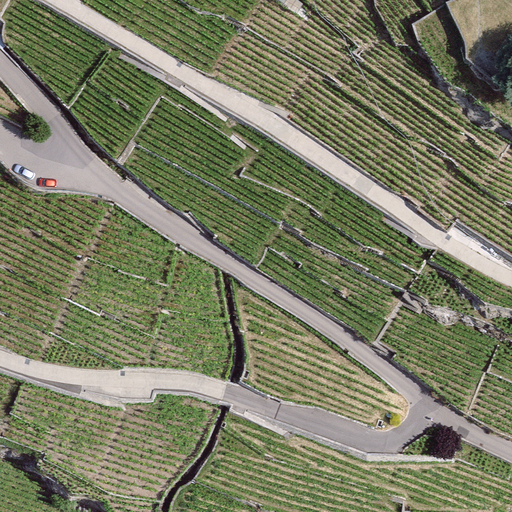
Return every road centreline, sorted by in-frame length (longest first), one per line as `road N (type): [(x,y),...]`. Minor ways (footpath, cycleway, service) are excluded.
road 1 (track): [(56,0),(294,134),(511,275)]
road 2 (unclassified): [(511,452),(433,412),(358,348),(112,188),(78,155)]
road 3 (track): [(433,412),(400,436),(378,440),(194,384),(56,377),(0,360)]
road 4 (unclassified): [(78,155),(0,62)]
